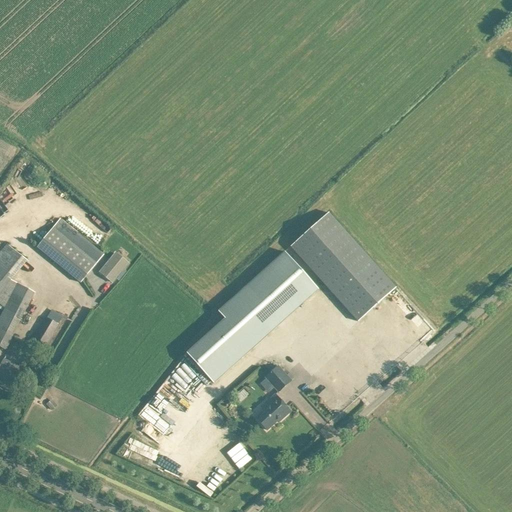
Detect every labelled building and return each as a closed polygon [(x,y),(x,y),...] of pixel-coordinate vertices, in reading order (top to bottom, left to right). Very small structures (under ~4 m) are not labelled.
[(291,247),(352,314),(358,322),(396,288),(329,213),(291,247)] [(53,227),(37,247),(81,283),(97,263),(104,255),(60,219),(53,227)] [(0,252),(0,304),(4,308),(2,312),(0,316),(0,328),(13,335),(35,292),(11,280),(28,261),(7,244),(0,252)] [(115,252),(99,272),(113,283),(116,278),(123,270),(129,263),(115,252)] [(225,319),(187,353),(214,383),(319,290),(285,252),(219,311),(225,319)] [(398,314),(422,338),(432,328),(409,304),(398,314)] [(52,310),(33,340),(45,347),(59,324),(58,323),(63,316),(52,310)] [(13,335),(0,328),(0,347),(6,350),(13,335)] [(376,345),(367,354),(376,364),(386,355),(376,345)] [(4,359),(0,366),(0,384),(11,390),(22,369),(4,359)] [(359,380),(369,371),(360,361),(350,370),(359,380)] [(267,378),(261,384),(266,390),(272,385),(275,387),(279,392),(291,381),(286,375),(285,373),(278,366),(265,377),(267,378)] [(263,412),(256,418),(267,430),(282,416),(284,418),(291,411),(276,394),(260,408),(263,412)] [(58,406),(52,399),(46,404),(52,411),(58,406)] [(231,434),(225,441),(229,444),(227,447),(242,461),(251,451),(231,434)]
